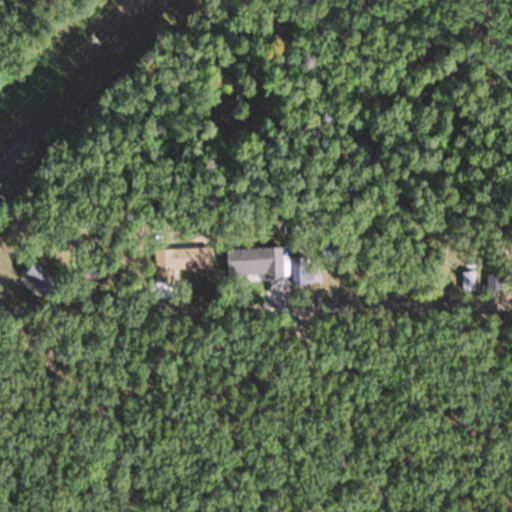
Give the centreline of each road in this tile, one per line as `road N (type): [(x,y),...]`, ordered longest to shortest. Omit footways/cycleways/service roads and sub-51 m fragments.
road 1 (residential): [(80,309),(511,302)]
road 2 (track): [(437,305),(441,229),(302,128),(294,107),(222,72),(221,0)]
